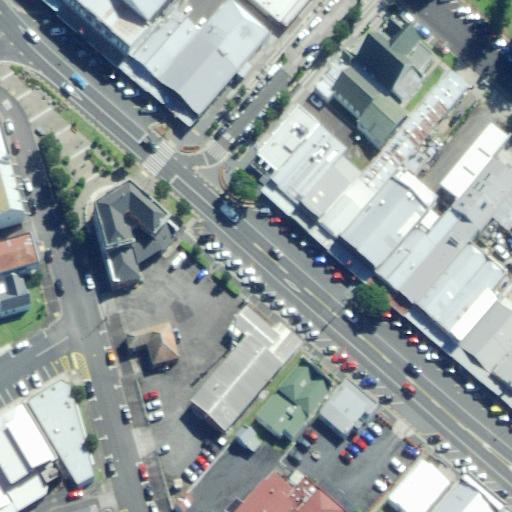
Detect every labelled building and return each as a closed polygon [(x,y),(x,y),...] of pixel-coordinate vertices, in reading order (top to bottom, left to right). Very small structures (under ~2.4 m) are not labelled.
[(51,0),(64,11),(73,0),(51,0)] [(73,0),(64,11),(124,63),(178,0),(73,0)] [(256,0),(286,26),(308,0),(256,0)] [(201,39),(156,90),(194,123),(271,35),(233,2),(201,39)] [(127,65),(156,90),(201,39),(172,14),(127,65)] [(439,64),(392,23),(325,100),(380,147),(407,116),(399,109),(439,64)] [(318,234),(336,249),(390,187),(399,177),(474,91),(456,75),(367,178),(318,234)] [(274,181),(320,128),(301,112),(255,165),(274,181)] [(459,203),(489,170),(511,142),(511,136),(498,124),(442,188),(459,203)] [(266,189),(295,214),(344,158),(348,153),(320,128),(274,181),(266,189)] [(295,214),(318,234),(367,178),(344,158),(295,214)] [(373,282),(412,315),(468,251),(511,201),(511,189),(489,170),(459,203),(446,219),(435,210),(427,219),(373,282)] [(0,232),(22,226),(8,174),(0,175),(0,232)] [(336,249),(373,282),(427,219),(436,210),(399,177),(390,187),(336,249)] [(161,209),(129,182),(95,202),(113,282),(141,274),(136,263),(163,249),(178,238),(161,209)] [(28,236),(0,243),(0,279),(37,270),(28,236)] [(412,315),(447,346),(504,282),(468,251),(412,315)] [(28,289),(0,296),(0,315),(1,317),(33,309),(28,289)] [(190,410),(223,439),(300,348),(251,307),(228,333),(244,346),(190,410)] [(453,360),(484,387),(511,355),(511,319),(499,308),(453,360)] [(180,355),(171,319),(128,330),(132,346),(145,343),(150,363),(180,355)] [(511,355),(484,387),(511,411),(511,355)] [(329,401),(297,374),(253,424),(285,451),(329,401)] [(54,384),(18,410),(44,452),(67,489),(90,475),(65,388),(54,384)] [(372,411),(344,387),(318,418),(345,442),(372,411)] [(18,410),(0,421),(0,478),(44,452),(18,410)] [(242,430),(234,439),(251,455),(259,445),(242,430)] [(439,511),(459,490),(429,464),(392,506),(399,511),(439,511)] [(242,511),(292,511),(299,504),(270,480),(242,511)] [(492,511),(464,488),(443,511),(492,511)] [(292,511),(330,511),(309,493),(299,504),(292,511)]
